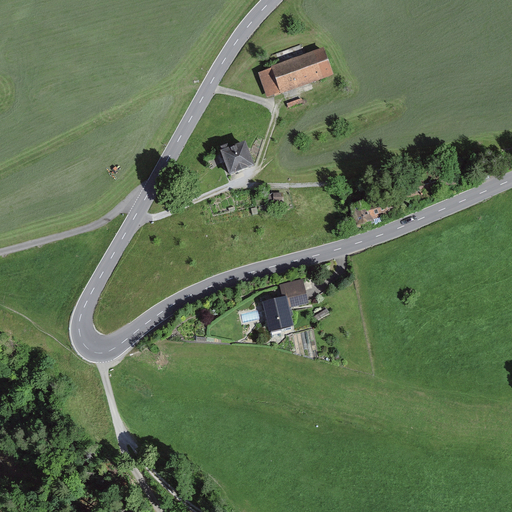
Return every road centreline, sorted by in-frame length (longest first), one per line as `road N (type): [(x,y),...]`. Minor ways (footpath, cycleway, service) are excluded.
road 1 (primary): [(272,0),(225,57),(94,288),(80,326),(87,346),(112,347),(207,287),(379,235),(511,180)]
road 2 (track): [(143,203),(83,231),(0,253)]
